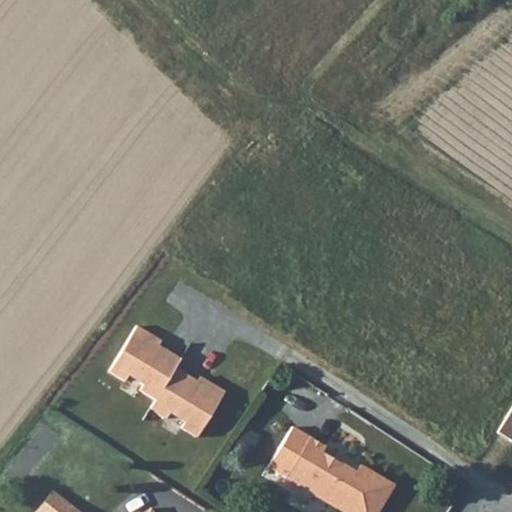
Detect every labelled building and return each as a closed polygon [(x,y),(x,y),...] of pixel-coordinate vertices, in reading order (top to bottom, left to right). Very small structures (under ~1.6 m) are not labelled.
[(134,329),(107,375),(122,384),(126,379),(141,387),(137,393),(154,403),(148,412),(164,421),(167,415),(182,425),(179,430),(195,440),(222,394),(206,385),(204,389),(195,384),(172,371),(178,362),(156,349),(147,343),(150,339),(134,329)] [(150,339),(147,343),(156,349),(158,344),(150,339)] [(198,379),(195,384),(204,389),(206,385),(198,379)] [(511,404),(494,434),(511,444),(511,442),(511,404)] [(283,480),(337,511),(375,511),(390,487),(358,467),(354,473),(322,454),(325,449),(308,438),(283,480)] [(85,511),(56,490),(39,511),(85,511)]
